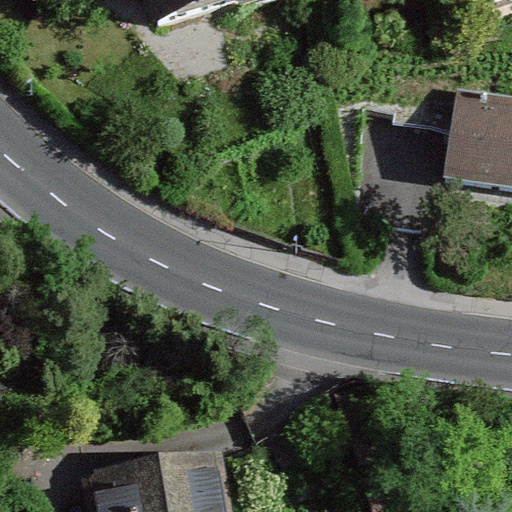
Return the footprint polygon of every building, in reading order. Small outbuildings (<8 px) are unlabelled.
[(274,0),(143,0),(163,61),(282,24),(274,0)] [(511,117),(467,109),(448,202),(511,214),(511,117)] [(344,390),(363,468),(408,456),(391,382),(344,390)] [(221,511),(217,485),(103,506),(103,511),(221,511)] [(374,511),(421,511),(417,498),(374,511)]
